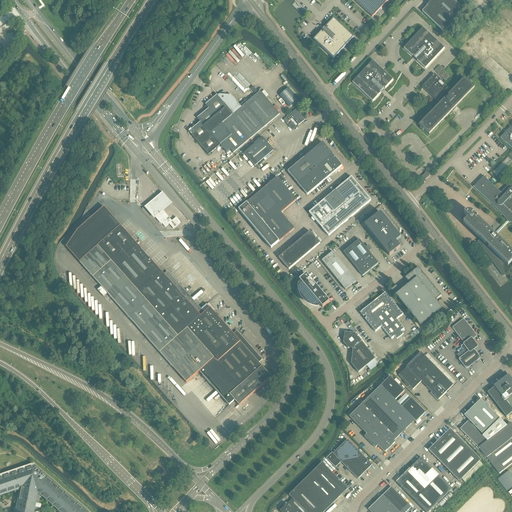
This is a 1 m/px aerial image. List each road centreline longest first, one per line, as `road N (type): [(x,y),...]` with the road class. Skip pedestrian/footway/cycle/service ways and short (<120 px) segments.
road 1 (secondary): [(249,500),(321,426),(331,404),(327,370),(146,144)]
road 2 (secondary): [(135,150),(292,347),(280,402),(218,465)]
road 3 (primary): [(0,265),(153,0)]
road 4 (primary): [(130,0),(2,219)]
road 5 (unclassified): [(350,511),(511,351)]
road 6 (primary): [(184,469),(90,387),(0,344)]
road 7 (primary): [(0,363),(143,495)]
road 8 (secondary): [(13,0),(135,150)]
road 9 (unknown): [(367,150),(301,214),(278,254),(240,217)]
road 10 (secondary): [(132,128),(27,0)]
road 11 (unclassified): [(410,205),(511,100)]
road 12 (unclassified): [(163,116),(252,4)]
road 13 (unclassified): [(330,321),(433,234)]
road 14 (unclassified): [(324,95),(414,0)]
road 15 (unclassified): [(511,335),(433,234)]
